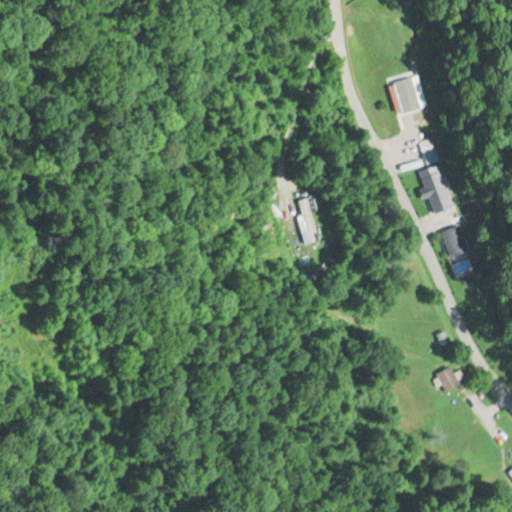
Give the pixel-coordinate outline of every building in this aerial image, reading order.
[(390,83),(394,95),(391,96),(401,127),(422,120),(413,94),(406,96),(400,79),(390,83)] [(417,171),(430,214),(449,208),(436,165),(417,171)] [(316,242),(307,199),(297,201),(305,244),(316,242)] [(439,232),(450,258),(467,251),(456,225),(439,232)] [(435,374),(444,392),(458,384),(449,367),(435,374)]
